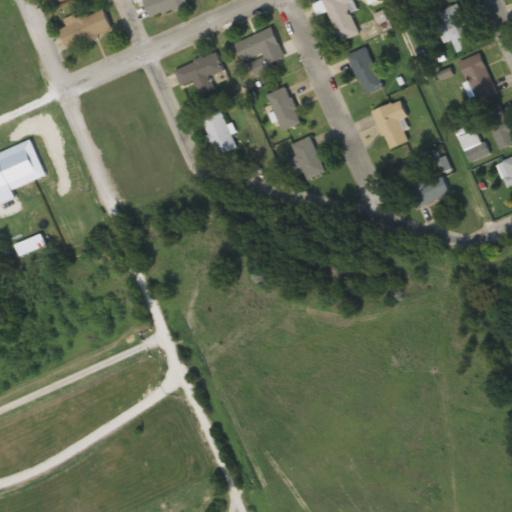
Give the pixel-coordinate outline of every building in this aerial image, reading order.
[(190,7),(188,0),(144,0),(151,20),(190,7)] [(326,0),(340,42),(360,35),(353,12),(358,10),(354,0),(326,0)] [(455,54),(476,46),(460,4),(439,13),(455,54)] [(108,11),(60,29),(68,49),(115,32),(108,11)] [(287,61),(275,28),(236,42),(243,63),(251,60),(255,72),(287,61)] [(368,97),(387,88),(368,47),(349,56),(368,97)] [(200,94),(213,89),(208,77),(224,71),(218,53),(175,70),(181,86),(195,81),(200,94)] [(487,68),(482,54),(461,61),(465,75),(487,68)] [(268,96),(285,131),(303,122),(287,87),(268,96)] [(375,111),(390,150),(410,142),(402,120),(411,117),(404,100),(375,111)] [(511,145),(511,125),(504,104),(485,110),(500,150),(511,145)] [(202,119),(219,156),(239,147),(221,110),(202,119)] [(471,164),(491,155),(480,130),(460,139),(471,164)] [(293,145),(308,181),(328,173),(313,137),(293,145)] [(511,158),(498,164),(507,187),(511,185),(511,158)] [(424,180),(411,187),(423,208),(451,192),(443,176),(427,185),(424,180)]
